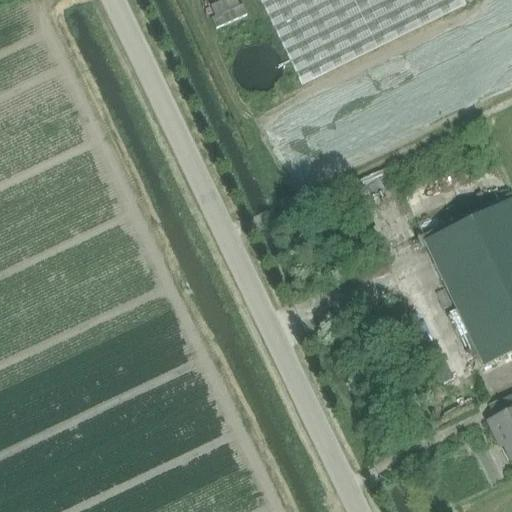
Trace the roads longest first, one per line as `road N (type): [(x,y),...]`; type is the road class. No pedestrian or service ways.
road 1 (unclassified): [(356,511),(113,0)]
road 2 (track): [(226,240),(511,102)]
